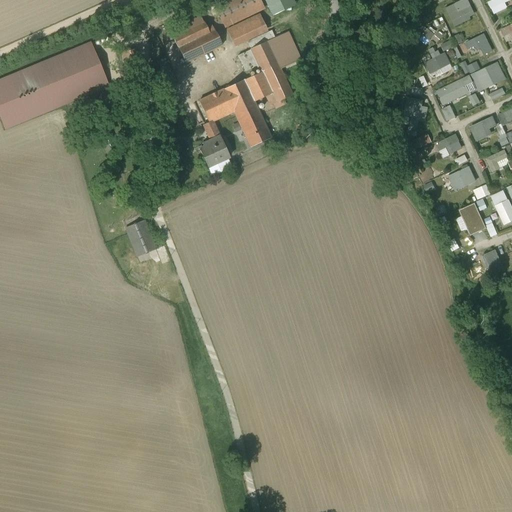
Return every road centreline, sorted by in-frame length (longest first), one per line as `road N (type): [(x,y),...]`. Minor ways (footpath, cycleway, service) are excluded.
road 1 (track): [(256,511),(230,408),(144,165),(151,103),(188,78)]
road 2 (track): [(0,57),(126,5)]
